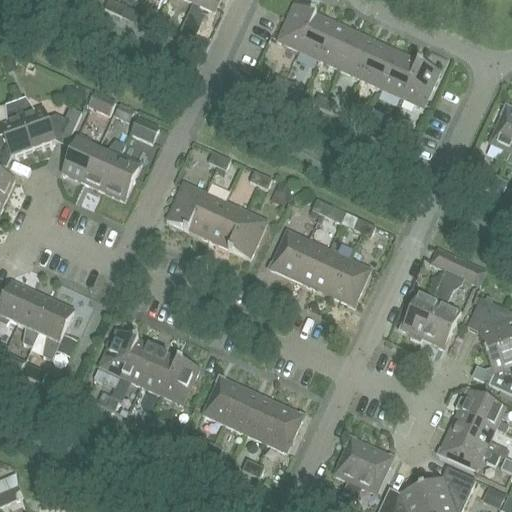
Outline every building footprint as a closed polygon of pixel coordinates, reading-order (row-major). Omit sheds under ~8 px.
[(220,0),(195,0),(193,6),(214,16),(220,0)] [(112,16),(117,5),(109,1),(104,12),(112,16)] [(117,5),(112,16),(121,20),(126,9),(117,5)] [(298,54),(315,16),(312,15),(311,15),(294,7),(277,44),(298,54)] [(139,15),(134,26),(142,29),(147,19),(139,15)] [(316,17),(315,16),(298,54),(318,63),(335,26),(316,17)] [(154,35),(159,24),(150,20),(145,31),(154,35)] [(168,28),(159,24),(154,35),(163,39),(168,28)] [(335,26),(318,63),(339,73),(356,36),(335,26)] [(175,44),(183,48),(188,38),(180,34),(175,44)] [(188,38),(183,48),(202,57),(208,44),(189,36),(188,38)] [(377,45),(356,36),(339,73),(360,83),(377,45)] [(398,55),(377,45),(360,83),(380,92),(398,55)] [(418,64),(398,55),(380,92),(401,102),(418,64)] [(11,72),(14,67),(11,59),(0,63),(4,74),(11,72)] [(418,64),(401,102),(423,112),(440,74),(423,66),(418,64)] [(280,93),(285,82),(276,78),(271,89),(280,93)] [(285,82),(280,93),(289,97),(294,86),(285,82)] [(109,120),(116,105),(94,95),(88,110),(109,120)] [(321,112),(326,101),(317,97),(312,108),(321,112)] [(25,100),(15,104),(33,152),(55,144),(52,137),(58,137),(69,143),(81,116),(70,111),(64,122),(56,118),(47,121),(42,110),(34,113),(25,100)] [(326,101),(321,112),(330,116),(335,105),(326,101)] [(33,152),(15,104),(5,108),(6,123),(0,125),(0,131),(2,138),(0,138),(0,166),(5,157),(8,153),(11,161),(33,152)] [(134,113),(119,106),(113,119),(128,126),(134,113)] [(510,156),(511,151),(511,111),(506,109),(489,147),(503,153),(499,161),(506,164),(509,156),(510,156)] [(363,131),(368,120),(359,116),(354,127),(363,131)] [(368,120),(363,131),(372,135),(376,124),(368,120)] [(137,121),(130,136),(142,142),(148,126),(137,121)] [(388,130),(383,141),(392,145),(397,134),(388,130)] [(82,185),(97,152),(90,149),(91,143),(78,137),(61,176),(82,185)] [(105,156),(97,152),(82,185),(103,195),(125,148),(115,144),(105,156)] [(125,148),(103,195),(124,205),(142,167),(129,161),(126,166),(119,162),(125,148)] [(217,170),(222,159),(213,155),(208,166),(217,170)] [(222,159),(217,170),(225,174),(230,163),(222,159)] [(498,181),(499,180),(470,166),(465,178),(494,191),(498,181)] [(0,200),(5,203),(14,181),(0,174),(0,200)] [(258,189),(263,178),(254,174),(249,185),(258,189)] [(263,178),(258,189),(267,193),(272,182),(263,178)] [(507,185),(498,181),(494,191),(502,195),(507,185)] [(279,185),(271,205),(284,210),(292,190),(279,185)] [(187,233),(204,196),(183,186),(166,224),(187,233)] [(225,205),(204,196),(187,233),(207,243),(225,205)] [(320,217),(325,207),(316,203),(311,213),(320,217)] [(225,205),(207,243),(228,252),(246,215),(225,205)] [(334,211),(325,207),(320,217),(329,221),(334,211)] [(267,225),(246,215),(228,252),(250,262),(267,225)] [(362,237),(367,226),(358,222),(353,233),(362,237)] [(375,230),(367,226),(362,237),(370,241),(375,230)] [(291,281),(308,244),(287,234),(269,271),(291,281)] [(328,253),(308,244),(291,281),(311,291),(328,253)] [(328,253),(311,291),(332,300),(349,263),(328,253)] [(451,278),(458,263),(437,253),(430,268),(451,278)] [(349,263),(332,300),(353,310),(371,273),(349,263)] [(458,263),(451,278),(478,291),(485,276),(458,263)] [(17,328),(32,295),(11,285),(0,308),(0,325),(6,328),(10,324),(17,328)] [(422,342),(446,290),(438,287),(431,301),(418,295),(401,332),(409,336),(410,340),(420,345),(422,342)] [(446,290),(422,342),(443,352),(461,314),(447,308),(453,294),(446,290)] [(32,295),(17,328),(25,331),(22,347),(32,351),(53,304),(32,295)] [(485,356),(511,346),(511,315),(480,301),(467,330),(478,335),(484,354),(485,356)] [(75,314),(53,304),(32,351),(39,337),(46,341),(42,359),(52,364),(58,350),(64,337),(75,314)] [(120,380),(137,342),(133,340),(133,341),(116,333),(99,370),(120,380)] [(58,350),(71,356),(76,343),(64,337),(58,350)] [(137,342),(120,380),(141,390),(158,352),(138,343),(137,342)] [(511,346),(485,356),(486,359),(493,377),(488,388),(511,398),(511,346)] [(178,361),(158,352),(141,390),(161,399),(179,361),(178,361)] [(20,377),(25,366),(25,365),(10,358),(5,370),(20,377)] [(183,363),(179,361),(161,399),(183,409),(200,371),(182,363),(183,363)] [(47,375),(25,366),(20,377),(42,386),(47,375)] [(224,428),(241,390),(219,380),(202,418),(224,428)] [(262,400),(241,390),(224,428),(244,437),(262,400)] [(496,431),(495,432),(504,436),(508,428),(499,424),(505,410),(468,393),(458,414),(496,431)] [(106,411),(111,400),(102,396),(97,407),(106,411)] [(119,404),(111,400),(106,411),(114,414),(119,404)] [(262,400),(244,437),(265,447),(282,409),(262,400)] [(282,409),(265,447),(286,456),(303,419),(282,409)] [(496,431),(458,414),(448,435),(494,456),(497,448),(489,445),(495,432),(496,431)] [(147,430),(152,419),(144,415),(139,426),(147,430)] [(161,423),(152,419),(147,430),(156,434),(161,423)] [(494,456),(448,435),(439,456),(476,473),(482,460),(487,462),(485,465),(494,469),(499,458),(494,456)] [(349,500),(372,451),(350,441),(333,478),(347,485),(342,496),(349,500)] [(209,458),(214,448),(205,443),(200,454),(209,458)] [(223,452),(214,448),(209,458),(218,462),(223,452)] [(372,451),(349,500),(357,503),(362,491),(376,498),(393,461),(372,451)] [(511,477),(511,476),(511,464),(505,461),(500,472),(511,477)] [(251,477),(255,467),(247,463),(242,473),(251,477)] [(255,467),(251,477),(260,482),(264,471),(255,467)] [(420,488),(429,511),(462,511),(476,483),(446,470),(441,481),(423,488),(423,487),(420,488)] [(429,511),(420,488),(418,489),(418,490),(400,496),(389,491),(379,511),(429,511)] [(19,489),(0,497),(0,510),(24,501),(19,489)] [(498,511),(505,499),(493,493),(486,505),(498,511)] [(314,511),(342,511),(315,499),(310,510),(314,511)]
